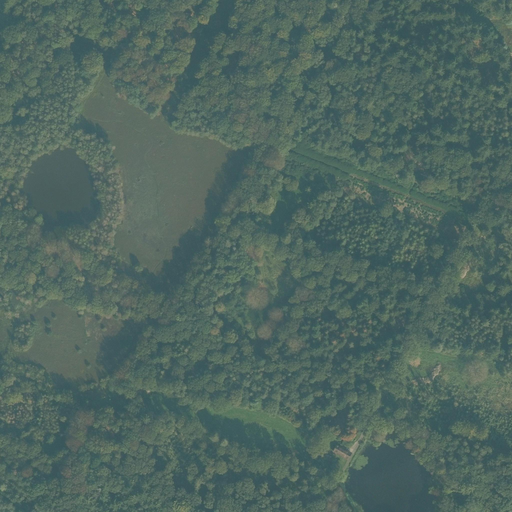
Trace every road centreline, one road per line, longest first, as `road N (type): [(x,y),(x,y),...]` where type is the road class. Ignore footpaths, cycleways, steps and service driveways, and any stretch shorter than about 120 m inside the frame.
road 1 (unclassified): [(511,453),(374,414),(319,511)]
road 2 (track): [(477,224),(374,414)]
road 3 (unclassified): [(289,151),(476,225)]
road 4 (unclassified): [(113,471),(273,511)]
